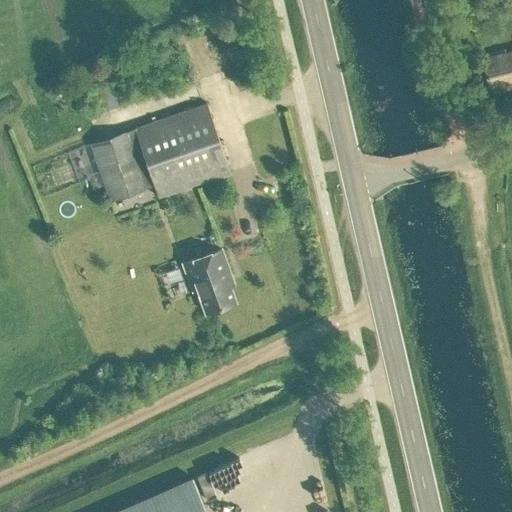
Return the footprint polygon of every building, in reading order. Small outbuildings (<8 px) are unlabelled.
[(503,48),(485,52),(486,61),(482,62),(488,85),(490,84),(494,92),(506,89),(506,85),(511,83),(511,49),(504,51),(503,48)] [(111,79),(89,86),(95,108),(117,101),(111,79)] [(158,196),(229,172),(205,102),(134,126),(158,196)] [(109,200),(148,187),(127,129),(89,142),(109,200)] [(197,288),(205,312),(235,302),(230,286),(234,285),(222,249),(184,262),(193,290),(197,288)] [(204,511),(189,476),(104,511),(204,511)]
